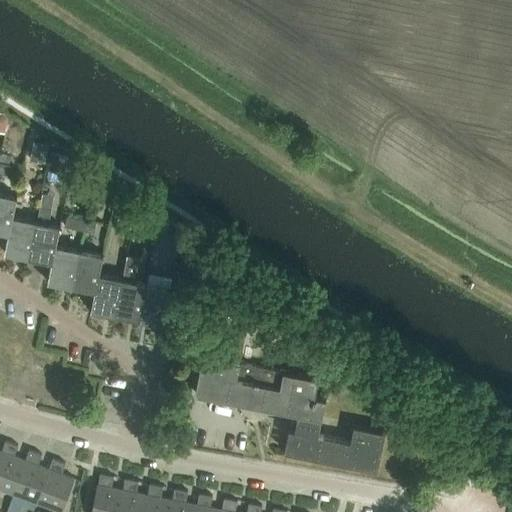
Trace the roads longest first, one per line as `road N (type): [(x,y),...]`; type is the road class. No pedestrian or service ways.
road 1 (track): [(511,302),(37,0)]
road 2 (residential): [(451,511),(129,453)]
road 3 (residential): [(129,453),(133,371),(0,279)]
road 4 (residential): [(129,453),(0,416)]
